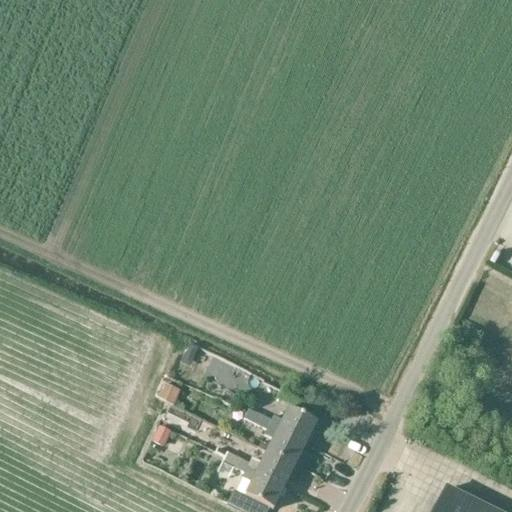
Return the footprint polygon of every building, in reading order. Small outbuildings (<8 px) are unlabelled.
[(272,419),(270,423),(268,428),(305,448),(317,425),(287,410),(281,422),(272,419)] [(243,422),(255,428),(260,417),(248,411),(243,422)] [(270,423),(260,417),(255,428),(266,433),(263,438),(271,442),(265,454),(295,469),(305,448),(268,428),(270,423)] [(250,462),(248,466),(245,471),(284,490),(295,469),(265,454),(259,466),(250,462)] [(229,477),(232,470),(237,460),(227,455),(219,472),(229,477)] [(248,466),(237,460),(232,470),(243,475),(241,480),(250,484),(243,498),(272,511),(284,490),(245,471),(248,466)] [(494,511),(449,489),(437,511),(494,511)]
